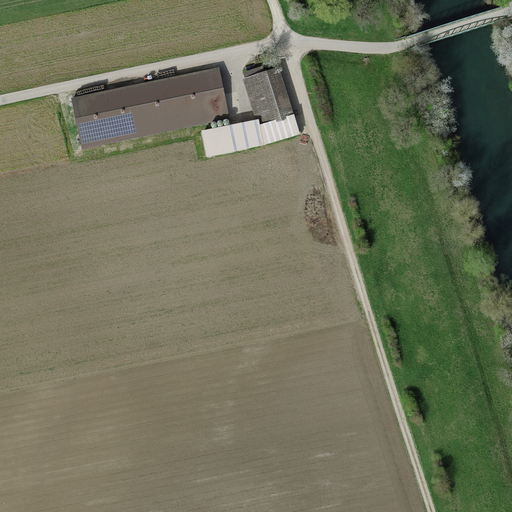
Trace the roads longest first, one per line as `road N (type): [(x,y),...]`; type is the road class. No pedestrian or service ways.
road 1 (track): [(275,0),(438,511)]
road 2 (unclassified): [(0,99),(278,40),(394,46),(511,9)]
